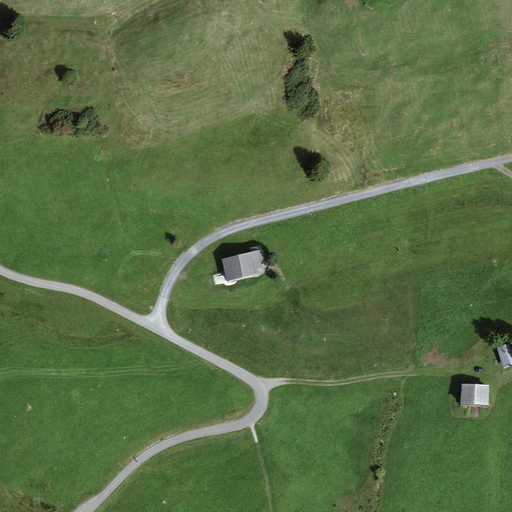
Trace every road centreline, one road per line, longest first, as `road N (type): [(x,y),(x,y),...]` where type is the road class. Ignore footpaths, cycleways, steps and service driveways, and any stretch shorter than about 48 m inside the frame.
road 1 (unclassified): [(87,511),(152,449),(249,419),(258,387),(96,298),(0,268)]
road 2 (track): [(163,331),(170,281),(215,235),(511,156)]
road 3 (track): [(258,387),(440,372)]
